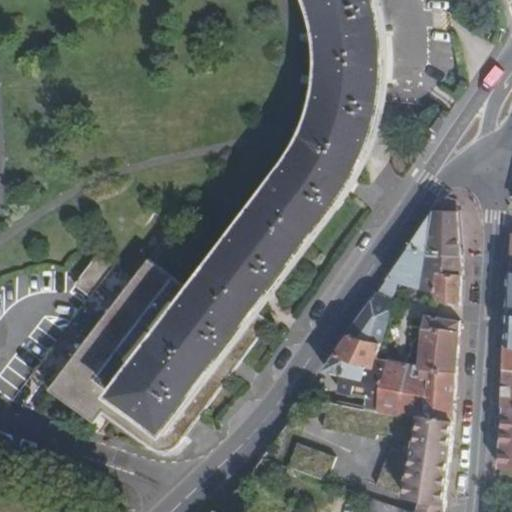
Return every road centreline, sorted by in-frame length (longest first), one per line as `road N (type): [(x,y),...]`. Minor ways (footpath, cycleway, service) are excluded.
road 1 (secondary): [(471,133),(269,415),(198,489)]
road 2 (tertiary): [(471,133),(486,152),(495,218),(478,479)]
road 3 (unclassified): [(198,489),(0,423)]
